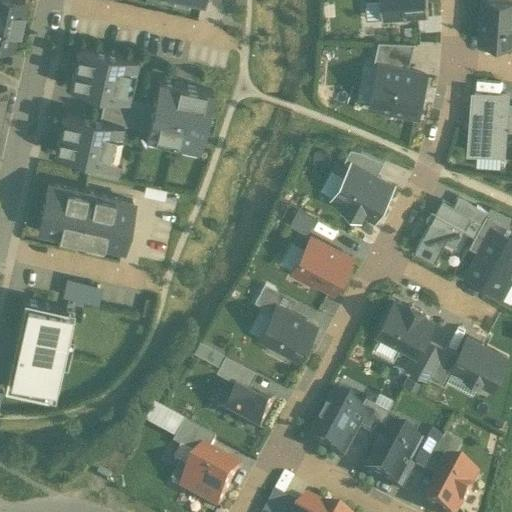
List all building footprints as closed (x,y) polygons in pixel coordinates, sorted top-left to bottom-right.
[(24,0),(0,0),(0,41),(15,45),(24,0)] [(425,14),(423,0),(377,0),(380,18),(425,14)] [(511,0),(478,0),(475,37),(511,39),(511,0)] [(79,46),(71,88),(130,99),(138,57),(79,46)] [(381,58),(370,105),(425,117),(435,70),(381,58)] [(159,85),(146,145),(200,157),(213,97),(159,85)] [(471,88),(468,152),(506,154),(510,90),(471,88)] [(56,157),(112,169),(123,118),(67,106),(56,157)] [(349,164),(331,202),(342,207),(339,213),(361,223),(364,218),(378,225),(396,187),(349,164)] [(33,232),(125,252),(138,195),(46,175),(33,232)] [(473,210),(440,192),(413,243),(435,255),(446,234),(458,240),(473,210)] [(299,204),(293,221),(312,228),(318,211),(299,204)] [(468,246),(475,250),(488,224),(503,232),(506,225),(485,214),(468,246)] [(475,250),(461,277),(498,295),(511,268),(511,236),(503,232),(488,224),(475,250)] [(289,271),(338,295),(358,254),(310,230),(289,271)] [(63,292),(100,300),(104,282),(67,274),(63,292)] [(279,302),(292,308),(298,295),(268,281),(258,301),(275,309),(279,302)] [(9,381),(54,392),(76,307),(31,295),(9,381)] [(380,335),(423,356),(440,322),(397,301),(380,335)] [(260,337),(301,358),(319,323),(292,308),(279,302),(275,309),(260,337)] [(511,344),(475,325),(453,367),(496,390),(511,359),(511,344)] [(222,369),(237,377),(252,385),(261,367),(231,351),(222,369)] [(237,377),(221,408),(264,430),(280,399),(252,385),(237,377)] [(314,443),(346,460),(378,401),(346,384),(314,443)] [(172,443),(195,453),(200,443),(206,446),(211,434),(183,420),(172,443)] [(394,420),(368,472),(403,489),(429,438),(394,420)] [(206,446),(200,443),(195,453),(179,487),(217,507),(240,464),(206,446)] [(424,500),(443,511),(463,511),(485,475),(450,455),(424,500)] [(324,511),(309,503),(303,511),(324,511)]
